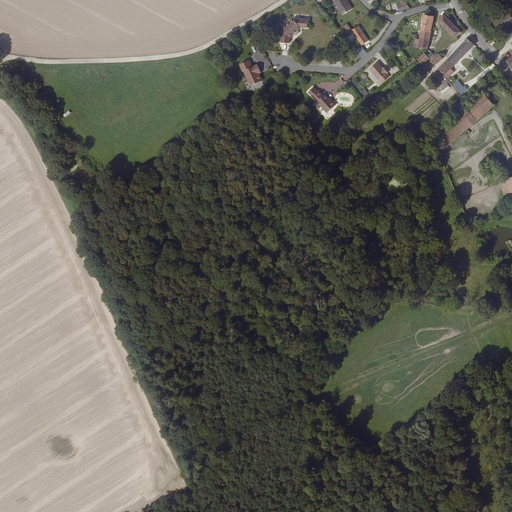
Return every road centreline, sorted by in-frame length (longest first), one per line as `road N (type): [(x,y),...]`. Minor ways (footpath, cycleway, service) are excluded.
road 1 (track): [(285,0),(179,56),(0,58)]
road 2 (residential): [(283,65),(350,71),(382,44),(396,17)]
